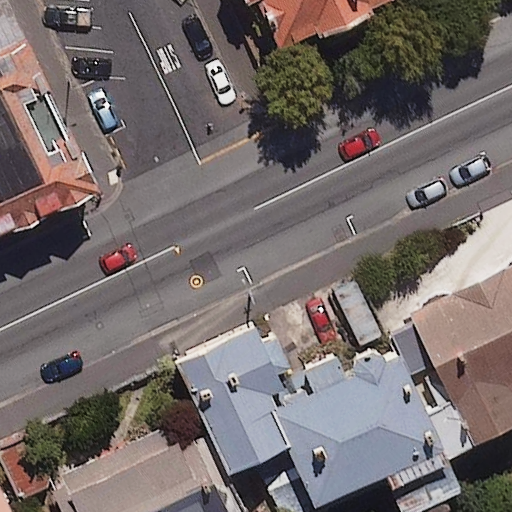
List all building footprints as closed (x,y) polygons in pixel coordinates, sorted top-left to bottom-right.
[(0,0),(0,216),(96,171),(15,0),(0,0)] [(268,0),(287,39),(317,25),(322,35),(377,9),(375,4),(384,0),(268,0)] [(511,252),(381,313),(441,445),(511,412),(511,252)] [(281,382),(250,314),(172,350),(221,457),(280,430),(297,465),(266,479),(281,511),(296,511),(342,491),(335,475),(376,456),(395,497),(450,472),(384,328),(334,350),(330,342),(292,360),(299,374),(281,382)] [(225,511),(242,503),(188,402),(51,474),(71,511),(225,511)] [(0,511),(13,511),(0,482),(0,511)]
